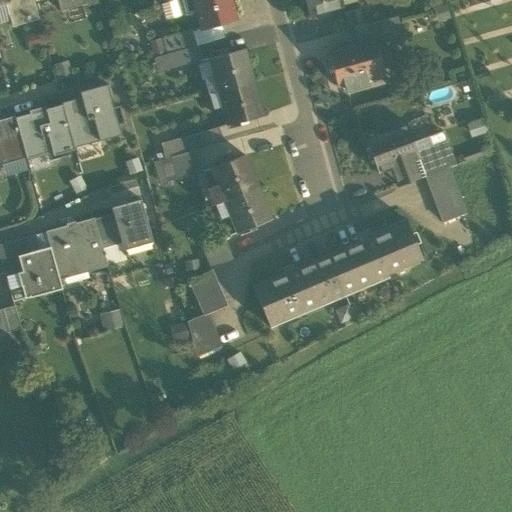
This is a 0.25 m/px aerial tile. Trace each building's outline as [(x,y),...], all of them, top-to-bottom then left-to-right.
[(0,0),(0,5),(9,3),(15,23),(37,17),(31,0),(0,0)] [(56,0),(60,11),(67,9),(66,8),(84,3),(83,1),(84,1),(83,0),(56,0)] [(235,19),(229,0),(191,0),(200,29),(219,24),(235,19)] [(341,6),(339,0),(303,0),(308,15),(315,13),(317,19),(339,13),(337,7),(341,6)] [(381,33),(383,41),(402,36),(397,17),(355,28),(358,40),(381,33)] [(200,29),(192,31),(196,46),(223,38),(219,24),(200,29)] [(162,39),(167,55),(196,46),(192,31),(162,39)] [(343,85),(345,90),(367,84),(365,78),(381,74),(372,40),(327,53),(336,87),(343,85)] [(200,60),(196,46),(167,55),(171,69),(200,60)] [(213,77),(217,92),(252,82),(243,49),(208,59),(213,77)] [(209,95),(217,92),(213,77),(204,80),(209,95)] [(262,116),(252,82),(217,92),(227,125),(262,116)] [(61,105),(72,143),(98,136),(99,140),(119,134),(106,85),(79,92),(81,100),(61,105)] [(14,118),(26,159),(51,152),(52,156),(74,150),(61,105),(45,110),(45,111),(30,115),(30,114),(14,118)] [(0,162),(25,156),(14,118),(0,121),(0,162)] [(379,172),(391,168),(393,167),(393,166),(411,159),(417,157),(418,158),(419,157),(417,152),(413,142),(406,124),(405,124),(405,125),(396,129),(366,140),(366,139),(365,139),(377,173),(379,173),(379,172)] [(191,135),(196,150),(197,150),(223,142),(218,128),(191,135)] [(432,135),(436,145),(446,141),(442,131),(432,135)] [(432,135),(413,142),(417,152),(436,145),(432,135)] [(418,158),(425,176),(447,168),(455,165),(446,141),(436,145),(417,152),(419,157),(418,158)] [(203,171),(197,150),(196,150),(169,157),(176,179),(203,171)] [(210,169),(216,185),(223,201),(257,187),(244,155),(210,169)] [(419,178),(411,159),(393,166),(393,167),(391,168),(398,186),(419,178)] [(425,176),(429,187),(451,179),(447,168),(425,176)] [(429,187),(433,199),(456,190),(451,179),(429,187)] [(215,204),(223,201),(216,185),(201,191),(207,207),(215,204)] [(270,219),(257,187),(223,201),(236,233),(270,219)] [(433,199),(437,210),(460,202),(456,190),(433,199)] [(112,214),(93,219),(101,248),(120,243),(122,251),(152,243),(140,199),(110,207),(112,214)] [(464,214),(460,202),(437,210),(442,222),(464,214)] [(45,232),(49,247),(56,273),(85,264),(87,271),(106,265),(101,248),(93,219),(45,232)] [(360,242),(328,256),(343,291),(368,280),(370,285),(388,277),(384,269),(402,261),(404,266),(420,259),(421,263),(423,262),(405,219),(369,235),(369,233),(358,238),(360,242)] [(58,279),(56,273),(49,247),(39,249),(35,235),(5,243),(7,251),(0,252),(0,257),(4,273),(5,274),(9,289),(34,282),(38,294),(60,288),(58,279)] [(201,246),(210,269),(232,258),(223,237),(201,246)] [(301,309),(343,291),(328,256),(296,270),(295,267),(284,272),(285,274),(254,287),(253,285),(251,286),(268,327),(270,326),(269,322),(283,317),(284,320),(302,313),(301,309)] [(58,279),(87,271),(85,264),(56,273),(58,279)] [(189,281),(194,292),(215,281),(210,269),(189,281)] [(194,292),(199,304),(220,293),(215,281),(194,292)] [(199,304),(203,314),(203,315),(206,313),(226,306),(220,293),(199,304)] [(13,305),(2,309),(8,332),(20,328),(13,305)] [(102,329),(119,323),(114,308),(97,314),(102,329)] [(2,309),(0,309),(0,333),(8,332),(2,309)] [(220,346),(206,313),(203,315),(203,314),(186,321),(196,357),(220,346)]
